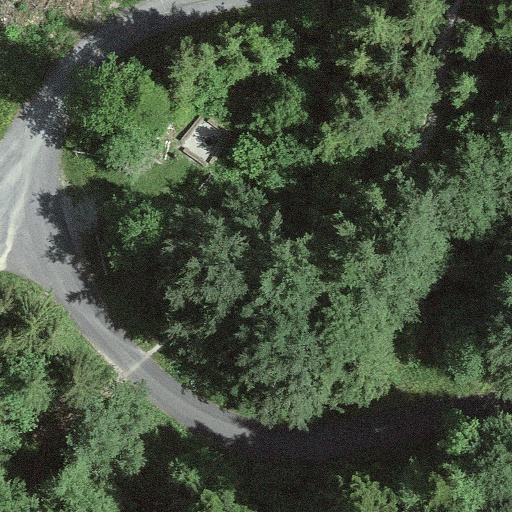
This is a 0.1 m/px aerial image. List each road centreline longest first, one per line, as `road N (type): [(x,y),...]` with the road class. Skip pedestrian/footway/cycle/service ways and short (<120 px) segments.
road 1 (unclassified): [(17,193),(136,363),(194,411),(242,437),(297,441),(511,396)]
road 2 (unclassified): [(17,193),(82,58),(120,27),(212,0)]
